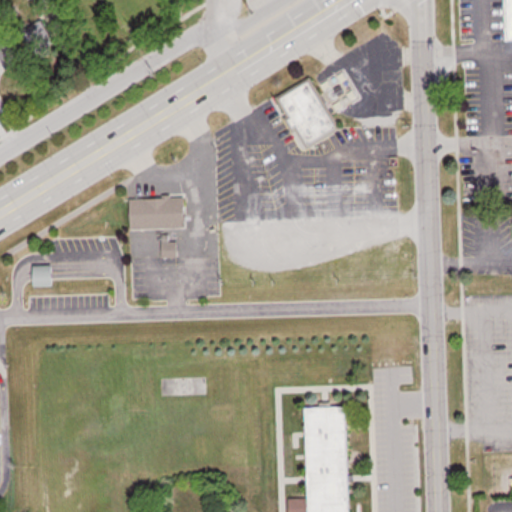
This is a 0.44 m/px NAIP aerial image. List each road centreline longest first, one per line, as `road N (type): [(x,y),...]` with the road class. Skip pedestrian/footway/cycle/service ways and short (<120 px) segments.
road 1 (residential): [(439,511),(419,0)]
road 2 (primary): [(0,206),(336,0)]
road 3 (residential): [(0,149),(218,21)]
